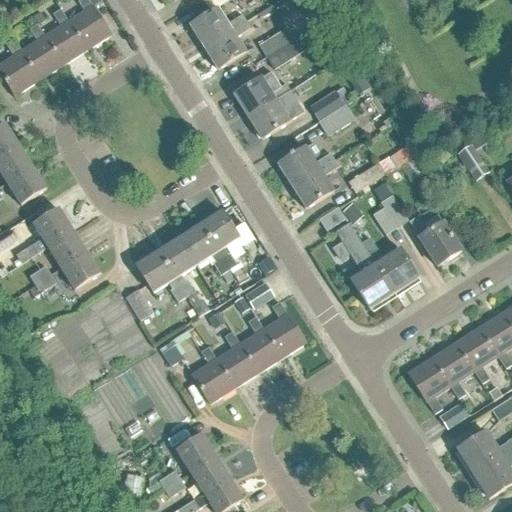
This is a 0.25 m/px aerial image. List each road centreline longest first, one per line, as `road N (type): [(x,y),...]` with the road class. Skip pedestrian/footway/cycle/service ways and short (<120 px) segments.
road 1 (residential): [(159,52),(73,107),(66,120),(64,138),(98,198),(109,210),(138,216),(229,163)]
road 2 (residential): [(355,361),(229,163)]
road 3 (residential): [(296,511),(263,454),(265,426),(355,361)]
road 4 (residential): [(355,361),(511,262)]
road 5 (residential): [(426,473),(355,361)]
road 6 (residential): [(229,163),(159,52)]
